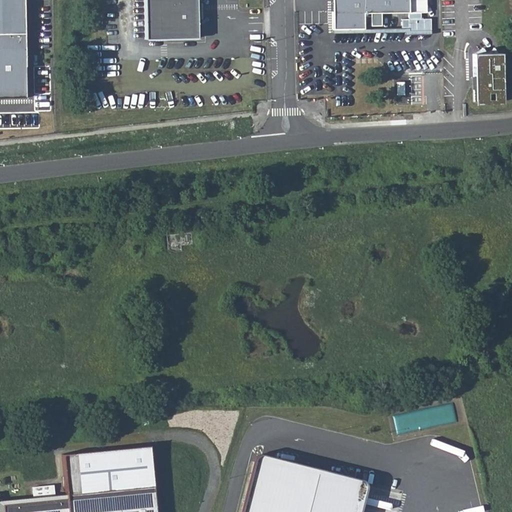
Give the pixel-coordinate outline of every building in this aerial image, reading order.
[(0,0),(0,98),(25,98),(24,0),(0,0)] [(193,19),(192,0),(141,0),(142,40),(194,38),(193,19)] [(407,0),(331,0),(332,28),(362,30),(363,12),(407,12),(407,0)] [(473,65),(474,100),(501,99),(500,68),(501,68),(500,52),(496,52),(492,46),(485,52),(482,46),(472,53),(472,65),(473,65)] [(0,511),(154,511),(148,445),(60,453),(64,493),(51,494),(51,484),(31,486),(32,496),(0,499),(0,511)] [(392,511),(401,481),(273,447),(255,511),(392,511)]
